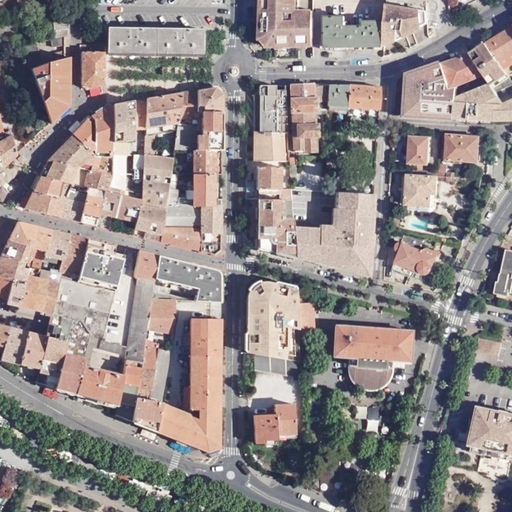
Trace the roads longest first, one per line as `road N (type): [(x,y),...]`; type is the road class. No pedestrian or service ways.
road 1 (residential): [(0,374),(98,432),(228,476)]
road 2 (residential): [(228,476),(234,261)]
road 3 (residential): [(385,124),(498,130),(510,201)]
road 4 (residential): [(234,85),(234,261)]
road 5 (primary): [(455,310),(409,479)]
road 6 (residential): [(375,293),(385,124)]
road 7 (residential): [(234,261),(375,293)]
road 8 (residential): [(248,72),(389,70)]
road 9 (residential): [(389,70),(511,8)]
road 10 (primary): [(510,201),(455,310)]
